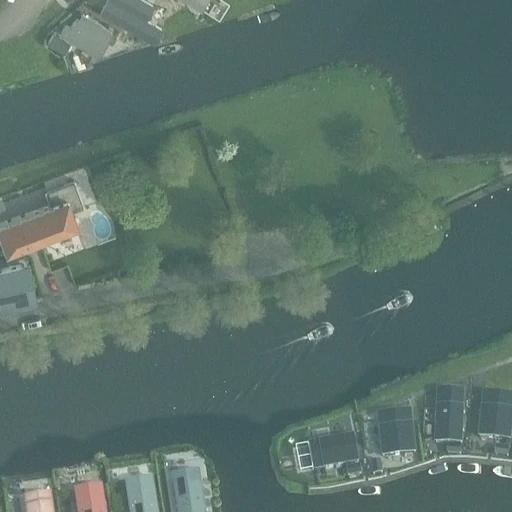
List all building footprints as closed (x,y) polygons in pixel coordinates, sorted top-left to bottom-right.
[(165,26),(149,17),(157,3),(151,0),(105,0),(100,11),(156,42),(165,26)] [(187,0),(203,10),(209,0),(187,0)] [(80,9),(65,34),(100,56),(116,30),(80,9)] [(53,35),(47,43),(63,54),(69,45),(53,35)] [(92,173),(81,175),(86,202),(97,200),(92,173)] [(0,243),(3,253),(75,227),(65,200),(0,223),(0,243)] [(0,270),(0,303),(26,298),(20,266),(0,270)] [(436,441),(466,442),(467,388),(437,387),(436,441)] [(511,438),(511,390),(483,389),(480,437),(511,438)] [(416,408),(380,410),(381,455),(418,453),(416,408)] [(312,438),(314,467),(360,464),(358,434),(312,438)] [(448,445),(447,454),(460,454),(460,445),(448,445)] [(496,446),(495,455),(508,456),(509,447),(496,446)] [(379,462),(370,464),(372,476),(382,474),(379,462)] [(358,466),(346,469),(347,477),(360,475),(358,466)] [(177,511),(206,511),(203,469),(174,471),(177,511)] [(131,511),(161,511),(155,475),(126,480),(131,511)] [(109,511),(106,484),(76,487),(79,511),(109,511)]
